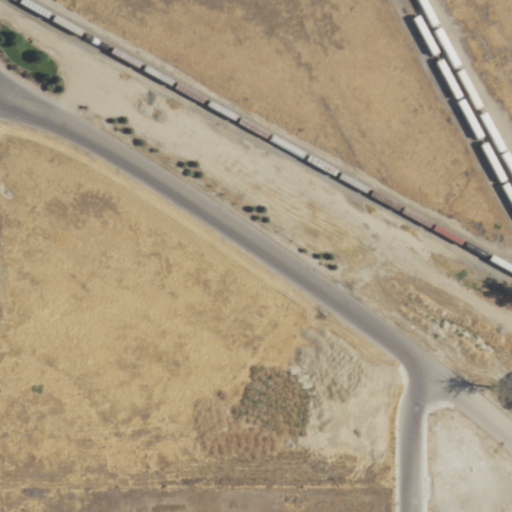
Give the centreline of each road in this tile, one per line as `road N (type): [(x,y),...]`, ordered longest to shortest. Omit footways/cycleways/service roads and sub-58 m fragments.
road 1 (residential): [(0,94),(126,161),(229,229),(511,438)]
road 2 (residential): [(425,371),(410,408),(407,511)]
